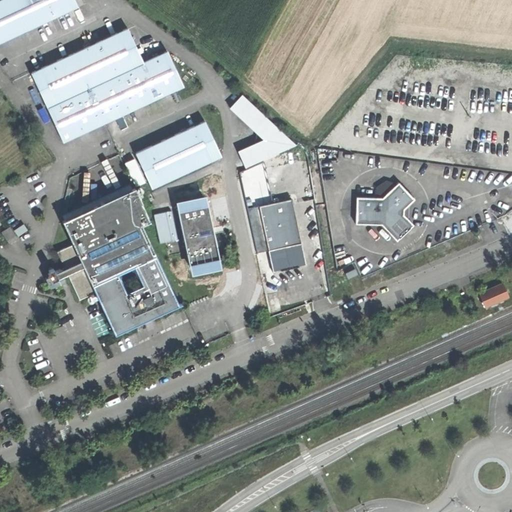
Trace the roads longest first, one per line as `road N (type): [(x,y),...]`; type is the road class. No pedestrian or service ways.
road 1 (unclassified): [(0,456),(511,249)]
road 2 (secondary): [(230,511),(312,462),(511,369)]
road 3 (unknown): [(104,0),(118,12),(22,62),(67,159)]
